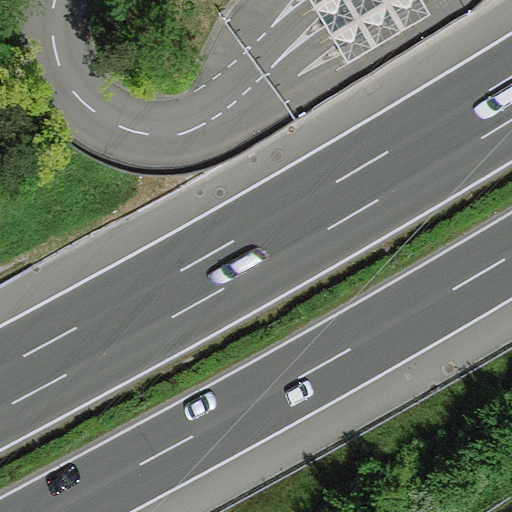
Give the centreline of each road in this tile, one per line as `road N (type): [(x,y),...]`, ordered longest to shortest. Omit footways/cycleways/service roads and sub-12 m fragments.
road 1 (motorway): [(511,99),(0,388)]
road 2 (motorway): [(51,511),(511,255)]
